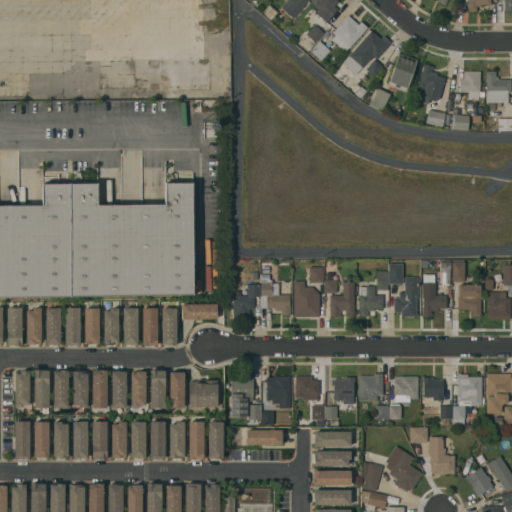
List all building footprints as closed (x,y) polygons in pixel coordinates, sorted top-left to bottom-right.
[(308,0),(292,18),(280,7),(287,0),(308,0)] [(338,0),(334,6),(337,9),(326,22),(316,13),(319,10),(314,6),(318,0),(338,0)] [(490,0),(490,4),(479,4),(480,6),(476,6),(476,11),(468,11),(467,0),(490,0)] [(511,10),(511,0),(503,0),(503,10),(511,10)] [(349,47),(345,51),(331,38),(334,35),(332,33),(348,15),(358,24),(361,22),(367,27),(349,47)] [(315,42),(306,34),(313,25),(323,33),(315,42)] [(371,30),(380,39),(383,35),(391,42),(376,59),(372,56),(361,68),(348,56),(371,30)] [(310,51),(318,41),(329,50),(321,60),(310,51)] [(406,91),(387,84),(398,53),(416,59),(406,91)] [(373,76),(365,69),(374,59),(382,66),(373,76)] [(441,90),(437,89),(434,99),(422,96),(424,91),(416,89),(424,64),(432,66),(431,71),(437,73),(436,75),(445,78),(441,90)] [(479,92),(478,92),(478,98),(468,98),(468,92),(459,92),(459,78),(464,78),(464,71),(480,71),(479,92)] [(510,92),(507,92),(507,102),(506,102),(506,108),(486,108),(486,71),(495,71),(495,76),(497,76),(497,79),(510,79),(510,92)] [(382,110),(374,106),(373,107),(363,102),(365,100),(363,99),(370,85),(390,94),(382,110)] [(445,113),(442,126),(425,122),(428,109),(445,113)] [(468,116),(467,130),(452,129),(453,114),(468,116)] [(511,131),(497,131),(497,118),(511,118),(511,131)] [(0,297),(0,205),(42,205),(42,184),(97,183),(97,205),(165,204),(165,183),(191,182),(193,294),(0,297)] [(441,272),(439,272),(440,259),(450,259),(450,284),(441,284),(441,272)] [(464,282),(451,281),(451,259),(463,259),(463,262),(464,262),(464,282)] [(402,283),(388,284),(388,263),(402,263),(402,283)] [(502,264),(511,264),(511,285),(502,285),(502,264)] [(322,267),(322,282),(308,282),(308,267),(322,267)] [(387,289),(376,289),(376,271),(387,271),(387,289)] [(434,295),(445,295),(445,308),(437,308),(437,310),(430,310),(430,316),(422,316),(422,274),(434,274),(434,295)] [(417,298),(416,298),(416,316),(401,316),(401,312),(393,312),(393,297),(398,297),(398,292),(404,292),(404,277),(417,277),(417,298)] [(336,280),(336,293),(324,292),(325,279),(336,280)] [(353,316),(344,316),(344,310),(339,310),(339,316),(329,316),(329,295),(342,295),(342,282),(346,282),(346,279),(349,279),(349,281),(353,281),(353,316)] [(465,284),(465,280),(477,280),(477,284),(480,284),(480,316),(471,316),(471,311),(468,311),(468,309),(457,308),(457,284),(465,284)] [(319,316),(317,316),(317,320),(308,320),(308,316),(293,316),(293,281),(304,281),(304,286),(311,286),(318,294),(319,316)] [(289,315),(280,315),(279,310),(274,310),(274,307),(260,308),(260,295),(260,282),(271,282),(271,283),(277,283),(278,295),(289,294),(289,315)] [(233,316),(233,295),(247,296),(247,284),(259,284),(259,296),(254,296),(253,309),(248,309),(248,316),(233,316)] [(366,308),(366,316),(358,316),(358,295),(359,295),(359,287),(365,287),(365,285),(374,285),(374,295),(382,295),(382,308),(366,308)] [(510,319),(487,319),(487,291),(505,291),(505,297),(510,297),(510,319)] [(216,303),(216,318),(193,318),(193,319),(181,319),(181,304),(216,303)] [(21,307),(21,346),(13,346),(13,345),(6,345),(6,307),(21,307)] [(79,345),(64,345),(64,307),(79,307),(79,345)] [(137,345),(129,345),(129,344),(122,344),(122,307),(137,307),(137,345)] [(156,345),(141,345),(142,307),(157,307),(156,345)] [(40,342),(39,342),(39,344),(25,344),(26,310),(32,310),(32,308),(40,308),(40,342)] [(59,344),(51,344),(45,344),(45,308),(60,308),(59,344)] [(98,343),(84,343),(84,308),(98,308),(98,343)] [(103,310),(110,310),(110,308),(117,308),(118,344),(103,344),(103,310)] [(175,345),(167,345),(167,344),(161,344),(161,308),(176,308),(175,345)] [(48,407),(33,407),(33,369),(41,369),(41,370),(48,370),(48,407)] [(29,404),(22,404),(22,407),(14,407),(14,371),(19,371),(19,370),(29,370),(29,404)] [(67,407),(53,407),(53,371),(59,371),(59,370),(66,370),(66,371),(67,371),(67,407)] [(106,408),(91,407),(91,370),(106,370),(106,408)] [(125,407),(111,407),(111,370),(119,370),(119,371),(125,371),(125,407)] [(164,407),(149,408),(149,370),(164,370),(164,407)] [(72,371),(87,371),(87,407),(79,407),(79,405),(72,405),(72,371)] [(145,405),(138,405),(138,407),(130,407),(130,373),(135,373),(135,371),(145,371),(145,405)] [(183,408),(168,408),(168,373),(169,373),(169,371),(183,371),(183,408)] [(382,394),(376,394),(376,400),(365,400),(365,398),(358,398),(358,376),(373,376),(373,373),(382,373),(382,394)] [(510,373),(510,377),(511,377),(511,394),(509,394),(509,397),(507,397),(507,403),(502,403),(500,405),(500,413),(486,413),(486,373),(510,373)] [(481,405),(471,405),(471,413),(464,413),(464,426),(452,426),(452,405),(458,405),(458,385),(457,385),(457,374),(467,374),(467,376),(481,376),(481,405)] [(252,401),(246,401),(246,404),(260,404),(260,419),(245,419),(245,417),(230,417),(230,375),(252,375),(252,401)] [(289,408),(278,408),(278,403),(271,403),(271,400),(265,400),(265,377),(273,377),(273,375),(289,375),(289,408)] [(310,376),(310,379),(312,379),(312,380),(323,380),(323,390),(318,390),(318,394),(303,394),(303,397),(294,397),(294,376),(310,376)] [(343,397),(343,400),(332,400),(332,395),(333,395),(333,379),(342,379),(342,378),(344,378),(344,376),(353,377),(353,397),(343,397)] [(417,398),(409,398),(409,402),(394,401),(394,394),(393,394),(393,377),(401,377),(401,376),(417,376),(417,398)] [(442,395),(443,395),(443,400),(432,400),(432,397),(423,397),(423,381),(422,381),(422,377),(431,377),(431,378),(433,378),(433,379),(442,379),(442,395)] [(188,407),(188,381),(207,381),(207,380),(216,380),(216,406),(188,407)] [(324,405),(324,406),(336,405),(336,418),(324,418),(324,419),(311,419),(311,405),(324,405)] [(387,405),(387,419),(375,419),(375,405),(387,405)] [(388,419),(388,405),(400,405),(400,419),(388,419)] [(439,405),(451,405),(451,418),(439,418),(439,405)] [(511,424),(503,424),(503,406),(511,406),(511,424)] [(272,425),(260,424),(260,411),(273,411),(272,425)] [(29,458),(14,458),(14,421),(29,421),(29,458)] [(48,455),(46,455),(46,457),(33,457),(33,421),(48,421),(48,455)] [(67,458),(53,458),(53,454),(52,454),(53,421),(61,421),(61,423),(67,423),(67,458)] [(87,457),(80,457),(80,458),(72,458),(72,421),(87,421),(87,457)] [(106,459),(99,459),(99,458),(92,458),(92,444),(91,444),(91,421),(106,421),(106,459)] [(125,455),(125,457),(111,457),(111,424),(117,424),(117,421),(125,421),(125,455)] [(145,458),(137,458),(130,458),(130,421),(145,421),(145,458)] [(164,459),(149,459),(149,421),(164,421),(164,459)] [(184,457),(169,457),(169,424),(175,424),(175,421),(184,421),(184,457)] [(203,459),(188,459),(188,421),(203,421),(203,459)] [(222,459),(214,459),(214,458),(207,458),(207,422),(222,422),(222,459)] [(409,442),(409,427),(426,426),(426,442),(409,442)] [(281,429),(281,444),(246,444),(246,429),(281,429)] [(349,431),(349,446),(312,446),(312,438),(313,438),(313,431),(349,431)] [(442,448),(445,448),(445,451),(444,451),(444,455),(454,455),(454,473),(430,473),(430,456),(428,456),(428,437),(442,436),(442,448)] [(411,488),(409,486),(405,491),(393,483),(396,479),(388,473),(390,470),(383,464),(395,445),(413,457),(408,464),(422,473),(411,488)] [(350,459),(347,459),(347,465),(314,466),(313,451),(350,450),(350,459)] [(511,476),(511,485),(505,491),(496,477),(495,478),(492,474),(493,473),(487,463),(499,456),(511,476)] [(368,463),(368,462),(381,466),(375,491),(361,487),(363,480),(360,480),(360,461),(368,463)] [(486,477),(488,476),(490,479),(488,481),(492,486),(477,496),(472,488),(473,488),(466,476),(480,467),(486,477)] [(349,470),(349,484),(312,485),(312,470),(349,470)] [(44,511),(30,511),(30,483),(37,483),(44,483),(44,511)] [(49,511),(49,484),(55,484),(55,483),(64,483),(64,511),(49,511)] [(102,511),(87,511),(88,483),(103,483),(102,511)] [(161,511),(146,511),(146,483),(161,483),(161,511)] [(198,511),(199,483),(184,483),(183,511),(198,511)] [(25,511),(11,511),(11,484),(25,484),(25,511)] [(68,511),(68,484),(83,484),(83,511),(68,511)] [(122,511),(107,511),(107,484),(115,484),(122,484),(122,511)] [(203,511),(217,511),(218,485),(204,484),(203,511)] [(141,511),(126,511),(126,485),(141,485),(141,511)] [(180,511),(165,511),(165,487),(166,487),(166,485),(180,485),(180,511)] [(350,489),(350,504),(313,504),(313,498),(313,489),(350,489)] [(386,495),(383,507),(374,505),(373,511),(365,509),(366,503),(360,502),(360,490),(368,492),(369,491),(386,495)] [(511,509),(506,511),(500,495),(511,490),(511,509)] [(234,511),(222,511),(222,496),(234,496),(234,511)]
